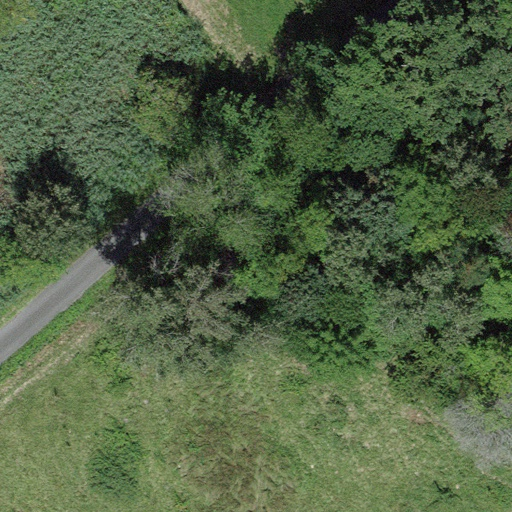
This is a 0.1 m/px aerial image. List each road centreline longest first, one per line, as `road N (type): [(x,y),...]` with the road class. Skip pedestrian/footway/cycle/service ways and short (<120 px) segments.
road 1 (track): [(0,352),(314,72),(414,0)]
road 2 (track): [(314,72),(410,136),(511,165)]
